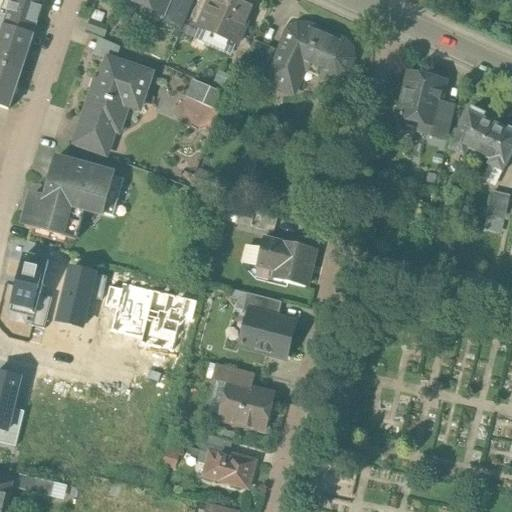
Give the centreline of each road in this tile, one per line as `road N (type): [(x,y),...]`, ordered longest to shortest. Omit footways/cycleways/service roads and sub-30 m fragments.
road 1 (residential): [(269,511),(372,92),(399,20)]
road 2 (residential): [(71,0),(0,242)]
road 3 (residential): [(0,342),(126,374)]
road 4 (residential): [(399,20),(511,72)]
